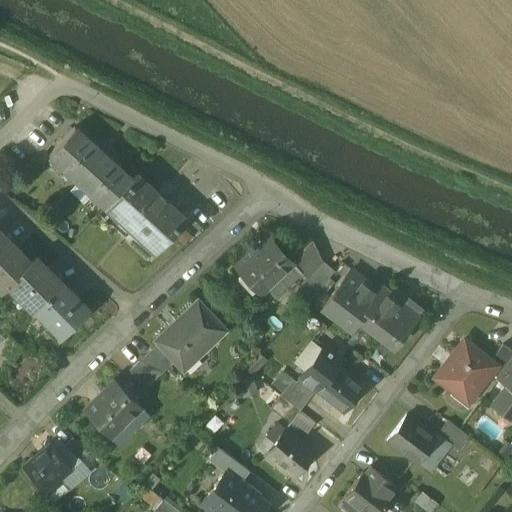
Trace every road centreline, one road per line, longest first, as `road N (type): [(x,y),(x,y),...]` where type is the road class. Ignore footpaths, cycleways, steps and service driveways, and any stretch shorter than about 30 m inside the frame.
road 1 (residential): [(0,449),(137,310),(269,195),(465,295)]
road 2 (residential): [(298,511),(465,295)]
